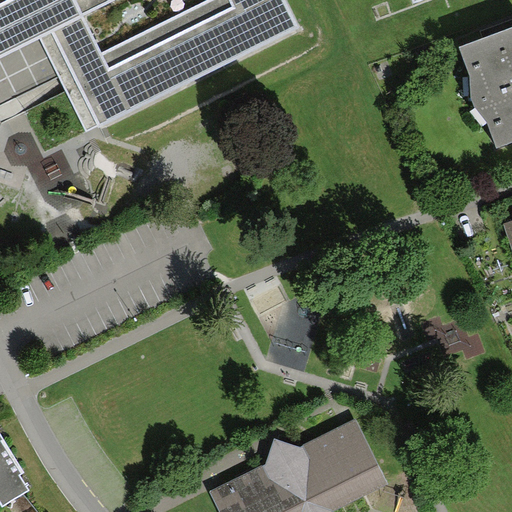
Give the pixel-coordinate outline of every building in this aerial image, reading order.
[(280,0),(0,0),(0,45),(47,23),(95,122),(294,28),(280,0)] [(511,30),(463,48),(500,149),(511,144),(511,30)] [(511,218),(492,225),(507,271),(511,269),(511,218)] [(350,418),(203,491),(213,511),(346,511),(387,492),(350,418)] [(0,504),(2,507),(29,490),(20,476),(24,473),(0,433),(0,504)]
